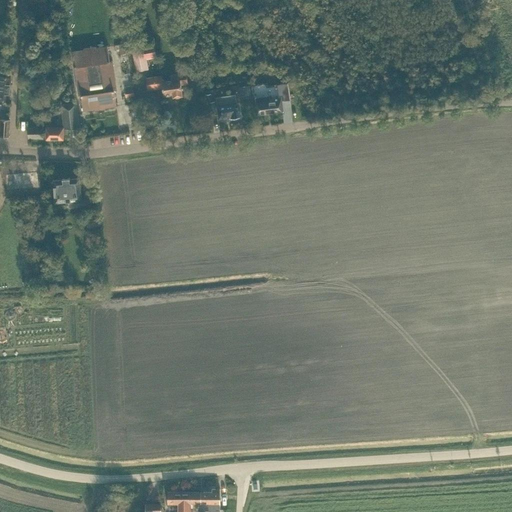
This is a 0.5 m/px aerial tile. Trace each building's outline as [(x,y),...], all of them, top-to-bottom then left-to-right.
[(118,45),(120,55),(127,54),(125,44),(118,45)] [(156,58),(154,45),(132,49),(136,72),(148,70),(146,60),(156,58)] [(105,108),(116,106),(114,91),(113,91),(112,82),(113,82),(114,80),(113,73),(111,71),(110,71),(109,63),(107,47),(96,48),(96,47),(91,48),(93,64),(86,65),(88,80),(76,81),(78,96),(81,96),(83,111),(94,110),(95,111),(105,109),(105,108)] [(188,51),(181,53),(183,60),(190,58),(188,51)] [(9,78),(9,74),(0,73),(0,101),(7,102),(10,78),(9,78)] [(181,85),(187,84),(186,73),(170,76),(171,81),(162,82),(161,76),(146,78),(147,90),(162,88),(163,96),(173,94),(173,97),(182,95),(181,85)] [(239,87),(240,96),(251,95),(249,86),(239,87)] [(217,115),(215,101),(212,102),(211,94),(205,95),(208,116),(217,115)] [(239,118),(237,104),(236,104),(235,95),(216,98),(219,119),(231,117),(231,119),(239,118)] [(255,97),(256,104),(257,115),(283,112),(281,98),(270,99),(269,96),(255,97)] [(67,129),(80,127),(76,103),(60,105),(63,128),(46,128),(46,140),(63,140),(63,135),(67,135),(67,129)] [(42,139),(43,128),(28,128),(28,139),(42,139)] [(21,173),(22,189),(38,188),(37,172),(21,173)] [(6,190),(22,189),(21,173),(5,175),(6,190)] [(55,202),(81,200),(79,178),(70,179),(63,179),(63,180),(53,181),(55,202)] [(88,224),(96,224),(95,219),(94,209),(86,209),(88,219),(88,224)] [(219,511),(219,504),(220,504),(220,489),(211,489),(211,492),(200,492),(200,508),(200,511),(201,511),(200,511),(204,511),(219,511)] [(200,492),(167,492),(168,504),(178,504),(178,511),(189,511),(189,508),(200,508),(200,492)] [(160,511),(160,503),(145,503),(144,511),(160,511)]
